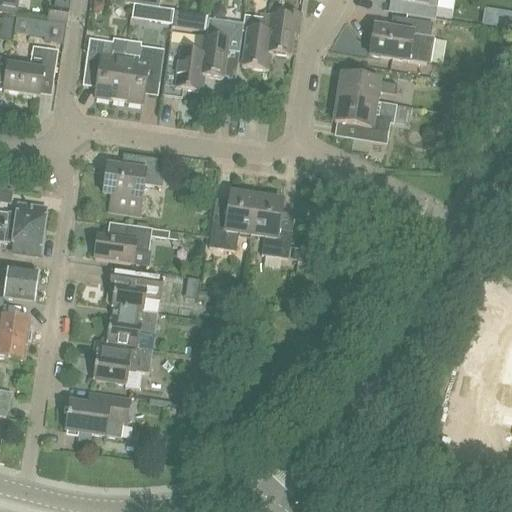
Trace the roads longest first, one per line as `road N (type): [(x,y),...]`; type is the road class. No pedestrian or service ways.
road 1 (residential): [(27,501),(71,180),(69,129)]
road 2 (residential): [(462,231),(385,370),(273,511)]
road 3 (residential): [(295,156),(69,129)]
road 4 (residential): [(462,231),(295,156)]
road 5 (residential): [(295,156),(311,53),(342,0)]
road 6 (residential): [(84,0),(69,129)]
